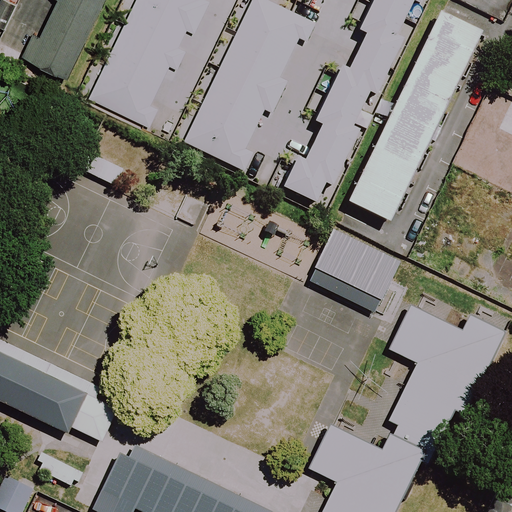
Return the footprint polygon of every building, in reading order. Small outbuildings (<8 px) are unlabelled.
[(125,9),(106,0),(68,0),(36,67),(85,91),(125,9)] [(298,0),(229,0),(218,24),(273,51),(298,0)] [(178,21),(143,4),(125,40),(160,58),(178,21)] [(488,36),(440,12),(346,203),(394,227),(488,36)] [(272,130),(125,57),(112,82),(260,155),(272,130)] [(511,103),(508,102),(495,132),(511,139),(511,103)] [(121,171),(101,162),(93,180),(113,189),(121,171)] [(479,341),(428,315),(406,357),(436,372),(401,439),(443,460),(464,418),(476,424),(511,353),(511,340),(486,327),(479,341)] [(0,406),(92,445),(111,397),(0,350),(0,406)] [(393,453),(341,427),(320,469),(349,484),(334,511),(401,511),(431,455),(400,439),(393,453)] [(83,476),(36,452),(24,477),(71,500),(83,476)] [(20,511),(31,490),(4,478),(0,486),(0,511),(20,511)]
